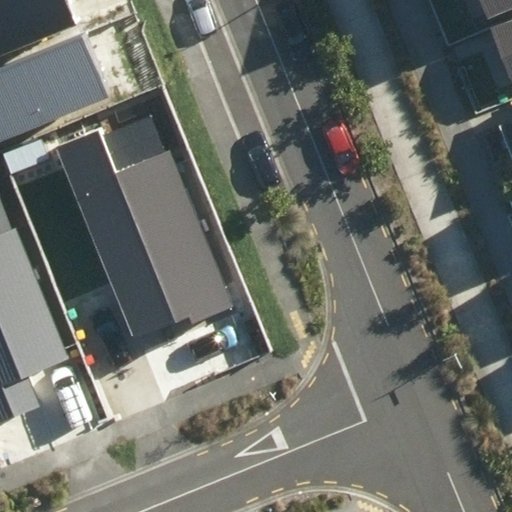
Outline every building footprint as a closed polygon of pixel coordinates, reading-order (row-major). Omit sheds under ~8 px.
[(82,0),(0,0),(0,45),(88,12),(82,0)] [(511,12),(497,19),(511,56),(511,12)] [(95,23),(0,58),(0,130),(118,86),(95,23)] [(109,117),(65,134),(138,319),(235,281),(176,132),(124,153),(109,117)] [(0,408),(52,388),(39,354),(74,340),(23,213),(0,221),(0,408)]
